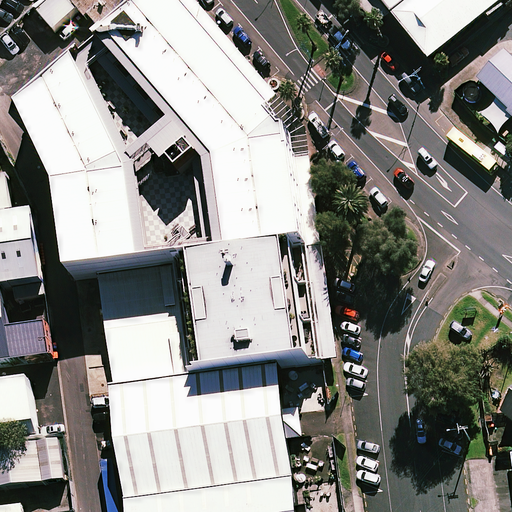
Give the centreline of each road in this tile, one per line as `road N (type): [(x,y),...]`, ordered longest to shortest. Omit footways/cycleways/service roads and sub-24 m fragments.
road 1 (secondary): [(473,236),(374,149),(252,0)]
road 2 (residential): [(473,236),(423,306),(409,353),(424,511)]
road 3 (secondary): [(310,0),(435,146),(495,202)]
